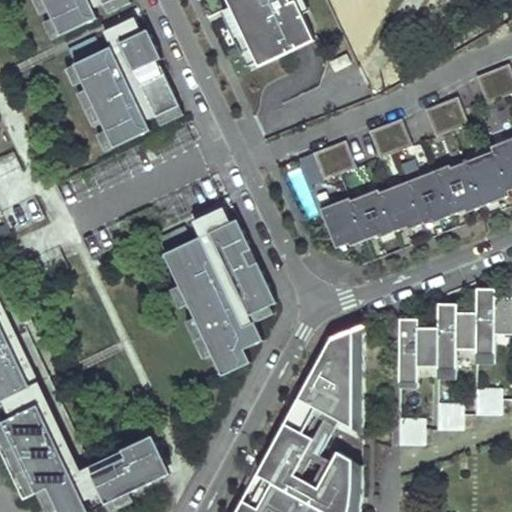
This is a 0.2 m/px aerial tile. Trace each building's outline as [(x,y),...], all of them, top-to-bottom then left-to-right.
[(51,12),(45,0),(34,0),(42,16),(51,12)] [(96,11),(90,0),(45,0),(51,12),(55,19),(63,37),(100,19),(96,11)] [(104,6),(101,0),(90,0),(96,11),(104,6)] [(228,0),(231,6),(232,8),(233,11),(253,52),(260,67),(304,46),(315,41),(302,14),(296,1),(289,4),(287,0),(228,0)] [(296,1),(302,14),(309,11),(303,0),(287,0),(289,4),(296,1)] [(233,11),(232,8),(223,12),(224,15),(226,19),(244,57),(253,52),(233,11)] [(118,37),(140,27),(136,18),(115,28),(118,37)] [(63,37),(55,19),(45,24),(54,41),(63,37)] [(157,119),(122,43),(143,34),(140,27),(118,37),(115,28),(106,33),(113,48),(149,123),(157,119)] [(182,107),(160,61),(164,60),(150,31),(143,34),(122,43),(157,119),(182,107)] [(75,60),(102,47),(97,37),(70,50),(75,60)] [(149,123),(113,48),(76,65),(85,83),(88,90),(104,124),(108,132),(116,149),(153,131),(149,123)] [(348,53),(331,61),(336,72),(353,63),(348,53)] [(511,69),(510,64),(494,71),(505,98),(511,95),(511,69)] [(85,83),(76,65),(67,70),(75,87),(85,83)] [(494,71),(477,77),(486,101),(488,105),(505,98),(494,71)] [(104,124),(88,90),(79,95),(95,128),(104,124)] [(459,97),(442,103),(453,131),(469,125),(464,109),(459,97)] [(442,103),(426,110),(437,137),(453,131),(442,103)] [(414,146),(403,119),(387,125),(397,152),(414,146)] [(397,152),(387,125),(370,131),(381,159),(397,152)] [(116,149),(108,132),(99,136),(107,153),(116,149)] [(511,139),(492,148),(494,152),(509,191),(511,190),(511,139)] [(357,168),(347,141),(330,147),(341,175),(357,168)] [(341,175),(330,147),(314,154),(325,181),(341,175)] [(466,163),(483,207),(511,196),(509,191),(494,152),(466,163)] [(451,166),(437,171),(454,215),(466,211),(467,213),(483,207),(466,163),(452,169),(451,166)] [(437,171),(409,182),(424,221),(426,226),(454,215),(437,171)] [(409,182),(381,193),(395,229),(396,232),(424,221),(409,182)] [(380,190),(352,201),(366,237),(367,240),(395,229),(381,193),(380,190)] [(351,198),(321,210),(337,249),(366,237),(352,201),(351,198)] [(208,226),(229,216),(225,208),(204,218),(208,226)] [(253,316),(212,233),(233,224),(229,216),(208,226),(204,218),(196,222),(203,237),(246,328),(257,323),(253,316)] [(246,254),(254,250),(240,220),(233,224),(212,233),(253,316),(272,307),(279,303),(260,263),(252,266),(246,254)] [(164,249),(191,236),(187,227),(160,239),(164,249)] [(246,328),(203,237),(166,255),(181,286),(190,306),(197,319),(214,356),(224,376),(252,363),(246,350),(265,342),(257,323),(246,328)] [(260,263),(254,250),(246,254),(252,266),(260,263)] [(6,286),(0,289),(0,403),(4,401),(13,421),(0,426),(0,451),(24,501),(40,494),(48,511),(59,511),(62,511),(90,511),(86,502),(74,477),(92,467),(23,322),(6,286)] [(190,306),(181,286),(172,291),(181,309),(190,306)] [(496,298),(497,289),(487,289),(482,289),(478,289),(478,298),(482,298),(496,298)] [(511,298),(496,298),(482,298),(478,298),(478,313),(477,350),(477,363),(478,363),(496,363),(496,334),(511,334),(511,298)] [(458,313),(458,304),(448,304),(444,304),(439,304),(439,313),(444,313),(458,313)] [(257,323),(275,314),(272,307),(253,316),(257,323)] [(477,350),(478,313),(458,313),(444,313),(439,313),(439,328),(439,367),(439,379),(457,379),(458,350),(477,350)] [(214,356),(197,319),(188,323),(205,360),(214,356)] [(420,328),(420,319),(410,319),(406,319),(401,319),(401,326),(401,328),(406,328),(420,328)] [(365,434),(366,326),(355,330),(354,428),(365,434)] [(439,367),(439,328),(420,328),(406,328),(401,328),(401,368),(420,368),(420,367),(439,367)] [(354,428),(355,330),(333,338),(300,399),(322,411),(329,415),(340,421),(354,428)] [(419,389),(420,368),(401,368),(401,389),(419,389)] [(503,401),(504,389),(477,389),(477,415),(503,416),(503,401)] [(309,435),(322,411),(300,399),(286,423),(309,435)] [(465,416),(465,404),(439,404),(438,431),(465,431),(465,416)] [(325,447),(340,421),(329,415),(316,439),(300,467),(306,471),(316,452),(327,458),(317,477),(323,480),(338,454),(325,447)] [(427,419),(400,419),(400,446),(426,446),(426,430),(427,419)] [(267,511),(245,500),(238,511),(349,511),(351,506),(352,493),(353,460),(339,452),(338,454),(323,480),(317,477),(306,471),(300,467),(316,439),(309,435),(286,423),(258,475),(287,491),(277,510),(281,511),(267,511)] [(155,438),(92,467),(105,494),(110,504),(137,491),(162,479),(159,473),(156,465),(166,461),(155,438)] [(360,511),(362,504),(364,492),(364,479),(364,466),(353,460),(352,493),(351,506),(349,511),(360,511)] [(92,467),(74,477),(86,502),(105,494),(92,467)] [(281,511),(277,510),(287,491),(258,475),(245,500),(267,511),(281,511)]
